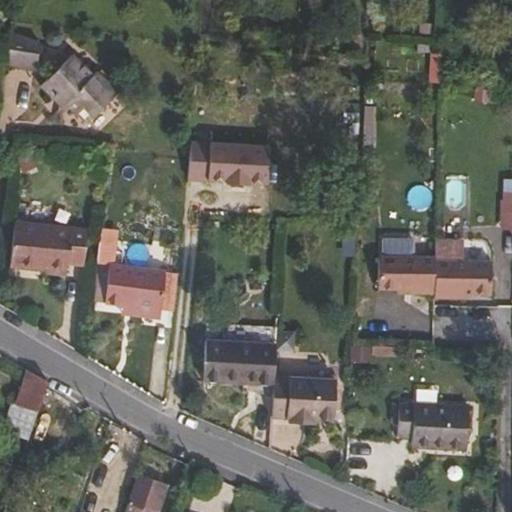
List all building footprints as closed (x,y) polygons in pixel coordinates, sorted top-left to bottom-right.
[(0,53),(27,58),(31,31),(2,27),(0,42),(0,53)] [(108,81),(86,60),(84,62),(63,43),(32,75),(44,86),(47,83),(56,92),(77,112),(108,81)] [(56,92),(47,83),(44,86),(53,96),(56,92)] [(205,178),(207,136),(188,136),(186,178),(205,178)] [(264,138),(207,136),(205,178),(263,180),(264,138)] [(511,228),(511,191),(500,191),(499,228),(511,228)] [(69,253),(73,218),(2,209),(0,230),(0,252),(53,260),(54,251),(69,253)] [(487,284),(489,226),(468,226),(467,249),(431,248),(429,282),(429,287),(458,288),(458,283),(487,284)] [(429,282),(431,248),(430,243),(374,242),(373,276),(399,277),(399,281),(429,282)] [(147,296),(152,259),(96,251),(91,288),(108,290),(147,296)] [(147,296),(108,290),(108,299),(146,305),(147,296)] [(263,363),(266,330),(196,324),(193,364),(233,367),(263,370),(263,363)] [(39,372),(20,360),(9,396),(29,403),(39,372)] [(321,406),(324,368),(263,363),(263,370),(262,379),(260,401),(279,403),(278,409),(296,410),(296,404),(304,405),(321,406)] [(262,379),(263,370),(233,367),(232,377),(262,379)] [(453,441),(457,398),(388,392),(386,428),(398,430),(398,436),(453,441)] [(158,476),(131,467),(129,473),(157,482),(158,476)] [(149,505),(157,482),(129,473),(118,503),(131,508),(133,499),(149,505)] [(143,511),(147,511),(149,505),(133,499),(131,508),(143,511)] [(258,511),(259,508),(229,501),(226,511),(258,511)]
